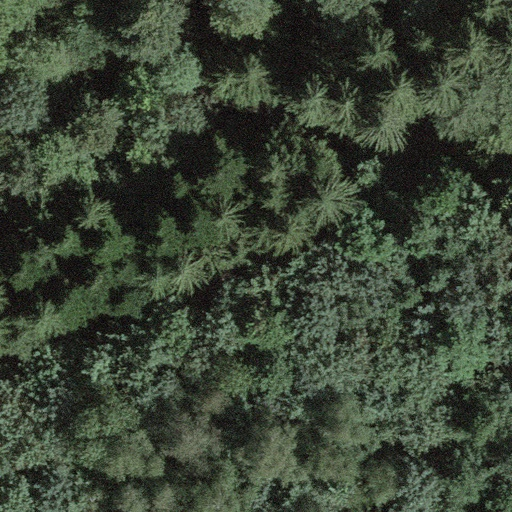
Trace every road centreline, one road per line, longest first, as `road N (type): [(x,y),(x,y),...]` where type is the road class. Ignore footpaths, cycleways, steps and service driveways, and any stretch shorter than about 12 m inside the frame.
road 1 (track): [(0,359),(506,149)]
road 2 (track): [(0,24),(403,138),(511,150)]
